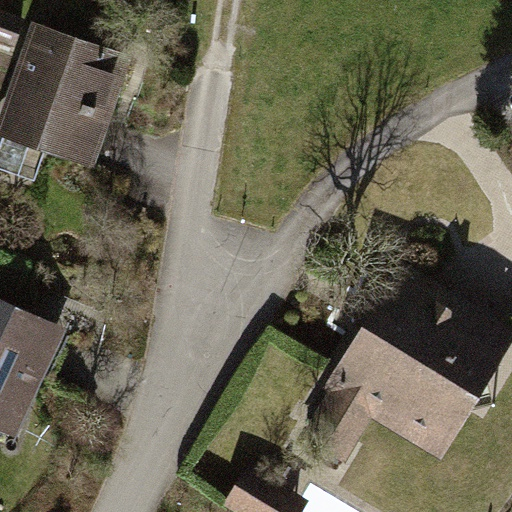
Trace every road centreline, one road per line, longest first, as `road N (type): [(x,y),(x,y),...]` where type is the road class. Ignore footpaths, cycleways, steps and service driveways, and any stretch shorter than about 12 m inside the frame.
road 1 (residential): [(121,511),(167,430),(324,199),(375,149),(511,68)]
road 2 (track): [(167,430),(232,0)]
